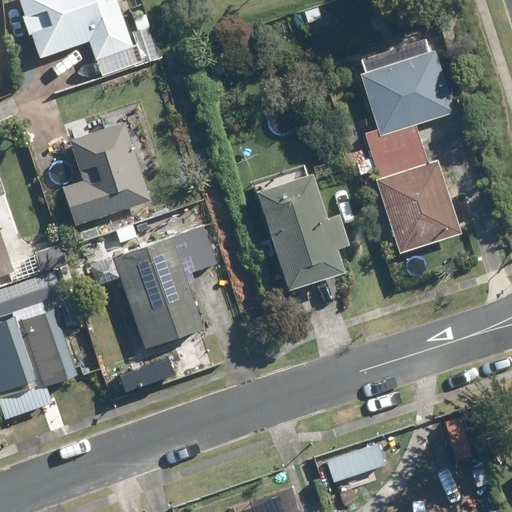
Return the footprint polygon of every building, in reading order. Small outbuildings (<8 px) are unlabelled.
[(99,0),(14,0),(34,60),(84,43),(89,60),(127,47),(111,1),(101,4),(99,0)] [(315,9),(301,13),(305,24),(318,19),(315,9)] [(154,59),(143,29),(129,33),(139,64),(154,59)] [(451,113),(430,52),(356,77),(374,131),(361,136),(377,180),(372,182),(396,255),(457,234),(433,161),(423,165),(410,126),(451,113)] [(78,182),(58,189),(70,226),(147,201),(121,122),(65,141),(78,182)] [(351,165),(362,161),(358,151),(347,155),(351,165)] [(373,171),(369,159),(354,164),(358,176),(373,171)] [(329,249),(340,245),(330,216),(319,220),(304,174),(248,193),(280,292),(337,274),(329,249)] [(129,225),(113,231),(117,244),(133,238),(129,225)] [(140,350),(199,330),(166,239),(109,258),(140,350)] [(263,242),(253,245),(257,259),(267,257),(263,242)] [(50,251),(36,256),(39,265),(54,260),(50,251)] [(10,317),(46,304),(39,285),(3,297),(10,317)] [(10,324),(8,318),(0,320),(0,390),(28,382),(30,389),(70,375),(47,311),(10,324)] [(397,511),(457,511),(437,484),(397,511)]
